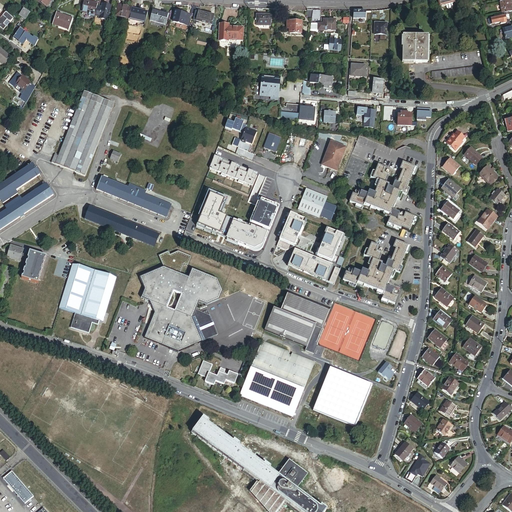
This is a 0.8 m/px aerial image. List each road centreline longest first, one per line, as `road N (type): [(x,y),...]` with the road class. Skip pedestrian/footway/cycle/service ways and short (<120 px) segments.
road 1 (residential): [(377,469),(424,317),(432,142),(444,121),(488,96)]
road 2 (residential): [(0,328),(163,381),(377,469)]
road 3 (tertiary): [(261,0),(390,0)]
road 4 (tertiary): [(0,422),(88,511)]
